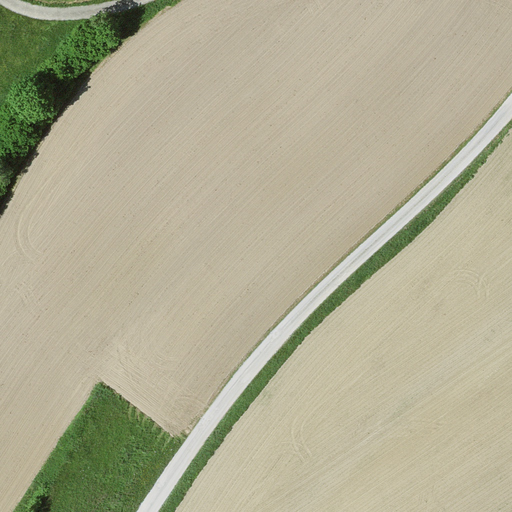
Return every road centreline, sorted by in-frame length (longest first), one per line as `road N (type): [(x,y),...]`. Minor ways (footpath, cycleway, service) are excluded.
road 1 (track): [(152,511),(270,342),(445,180),(511,104)]
road 2 (track): [(142,0),(46,18),(10,0)]
